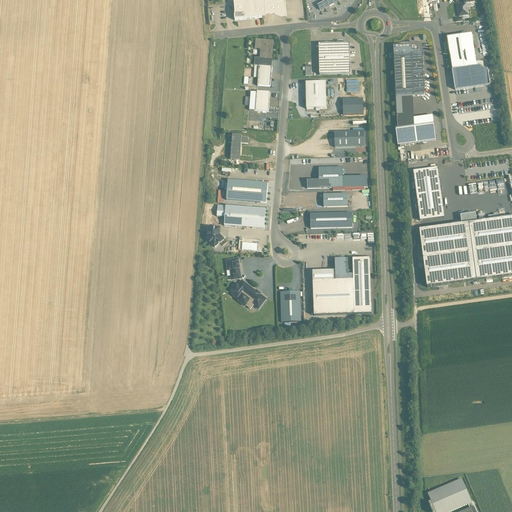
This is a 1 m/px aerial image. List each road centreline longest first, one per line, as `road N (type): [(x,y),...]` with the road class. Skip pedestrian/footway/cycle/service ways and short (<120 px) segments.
road 1 (track): [(187,361),(415,330)]
road 2 (tertiary): [(375,73),(385,269)]
road 3 (residential): [(285,36),(275,231)]
road 4 (track): [(187,361),(203,176)]
road 5 (track): [(415,330),(424,511)]
road 6 (track): [(0,426),(164,414)]
road 7 (residential): [(463,149),(450,126),(434,30),(417,25)]
road 8 (tertiary): [(390,393),(385,269)]
road 9 (tertiary): [(385,269),(390,393)]
